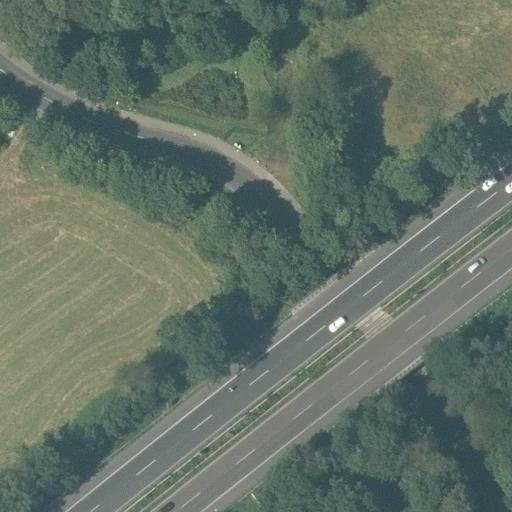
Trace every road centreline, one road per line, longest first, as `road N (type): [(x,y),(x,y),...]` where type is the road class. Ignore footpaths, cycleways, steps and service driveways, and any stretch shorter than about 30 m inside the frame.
road 1 (unclassified): [(0,71),(97,124),(190,150),(266,194),(341,271),(446,415),(495,511)]
road 2 (motorway): [(511,184),(310,338),(103,511)]
road 3 (motorway): [(185,511),(511,251)]
road 4 (track): [(266,194),(291,162),(300,120),(298,41),(354,20)]
